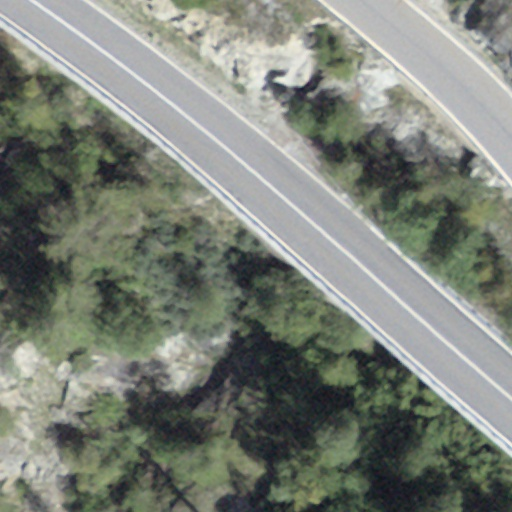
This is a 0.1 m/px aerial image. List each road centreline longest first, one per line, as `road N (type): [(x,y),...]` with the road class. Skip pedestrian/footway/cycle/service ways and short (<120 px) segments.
road 1 (secondary): [(32,0),(202,130),(511,398)]
road 2 (tertiary): [(362,0),(511,142)]
